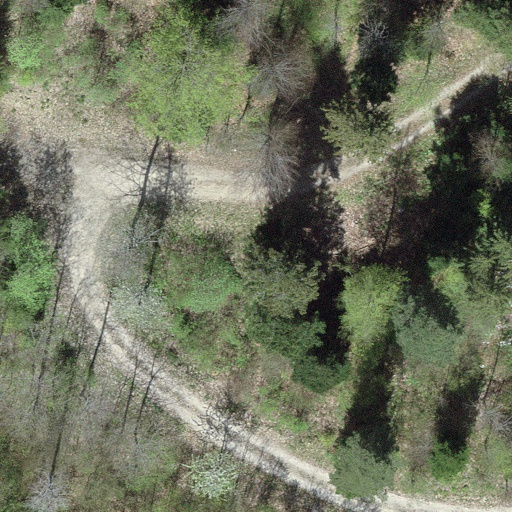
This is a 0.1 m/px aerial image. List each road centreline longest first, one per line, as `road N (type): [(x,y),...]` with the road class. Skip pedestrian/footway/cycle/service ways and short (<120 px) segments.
road 1 (track): [(413,511),(273,461),(209,423),(123,352),(93,311),(73,263),(71,240),(91,191)]
road 2 (track): [(91,191),(131,179),(283,189),(327,175),(511,51)]
